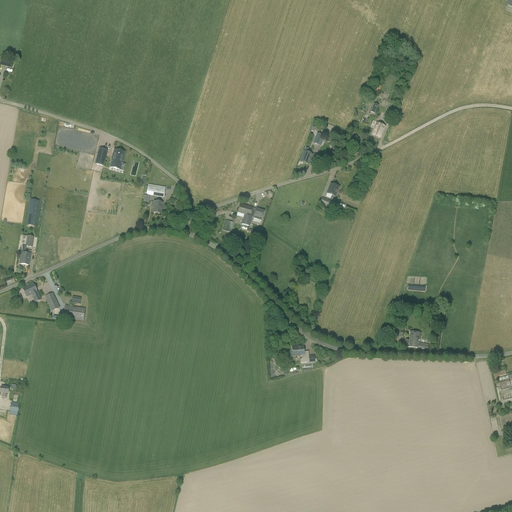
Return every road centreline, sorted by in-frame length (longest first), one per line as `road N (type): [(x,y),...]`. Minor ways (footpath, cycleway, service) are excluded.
road 1 (unclassified): [(188,233),(318,343),(344,351),(511,352)]
road 2 (unclassified): [(191,214),(175,179),(134,148),(0,100)]
road 3 (unclassified): [(0,291),(121,236),(165,228),(188,233)]
road 4 (unclassified): [(191,214),(380,149)]
road 5 (track): [(380,149),(462,107),(511,109)]
